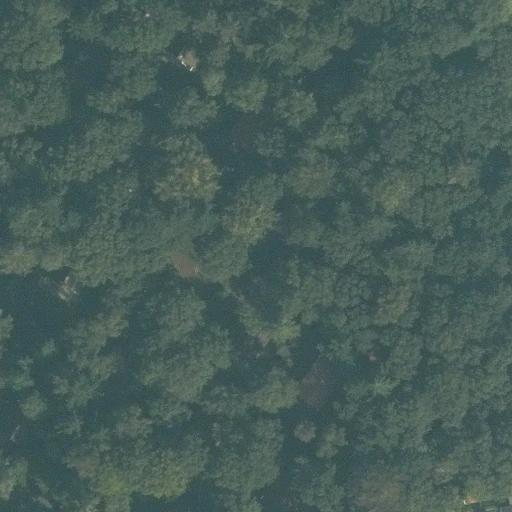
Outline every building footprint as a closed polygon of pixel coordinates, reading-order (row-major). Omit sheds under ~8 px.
[(179,24),(163,48),(193,67),(190,72),(191,72),(209,43),(175,21),(179,24)] [(56,60),(86,78),(101,53),(105,56),(106,55),(93,47),(98,39),(87,33),(82,41),(71,34),(53,64),(54,64),(56,60)] [(254,103),(230,140),(252,153),(275,116),(254,103)] [(101,165),(130,183),(146,159),(150,162),(150,161),(116,139),(97,169),(98,169),(101,165)] [(0,212),(0,214),(16,187),(0,176),(0,211),(1,212),(0,212)] [(298,193),(273,230),(294,244),(319,207),(298,193)] [(163,264),(188,279),(206,249),(210,251),(211,251),(181,233),(160,268),(161,268),(163,264)] [(44,280),(45,280),(47,276),(77,294),(92,269),(96,272),(97,271),(62,250),(44,280)] [(112,264),(104,259),(97,271),(96,272),(105,276),(112,264)] [(224,342),(254,361),(269,336),(274,339),(240,316),(221,346),(222,346),(224,342)] [(100,375),(125,390),(143,361),(147,363),(148,362),(118,344),(97,379),(97,380),(100,375)] [(321,359),(296,395),(317,410),(342,373),(321,359)] [(14,407),(0,428),(0,432),(28,450),(25,454),(26,454),(44,425),(10,403),(9,404),(14,407)] [(190,431),(220,449),(235,424),(239,427),(240,426),(205,405),(186,434),(187,435),(190,431)] [(260,500),(261,500),(264,496),(291,511),(294,511),(308,489),(313,491),(313,490),(278,470),(260,500)] [(511,484),(500,487),(504,504),(511,502),(511,484)] [(474,493),(476,503),(495,500),(493,489),(474,493)] [(52,511),(52,510),(57,503),(45,495),(39,503),(52,511)]
